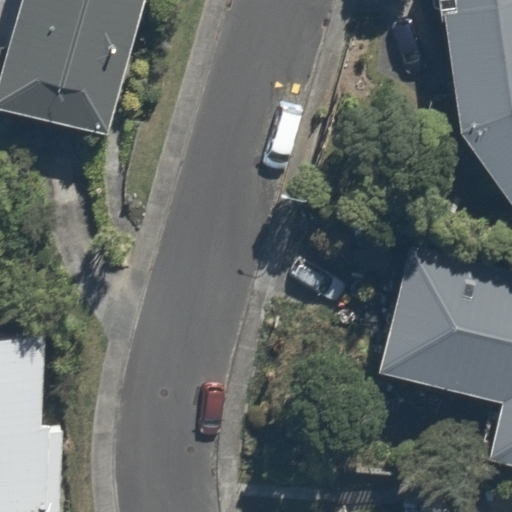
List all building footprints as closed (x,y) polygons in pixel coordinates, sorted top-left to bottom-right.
[(144,0),(0,0),(0,92),(108,124),(144,0)] [(511,0),(433,0),(449,117),(511,206),(511,0)] [(511,265),(399,235),(367,353),(492,387),(478,441),(511,449),(511,265)] [(47,425),(52,326),(0,324),(0,511),(60,511),(65,426),(47,425)] [(471,511),(397,497),(394,511),(471,511)]
